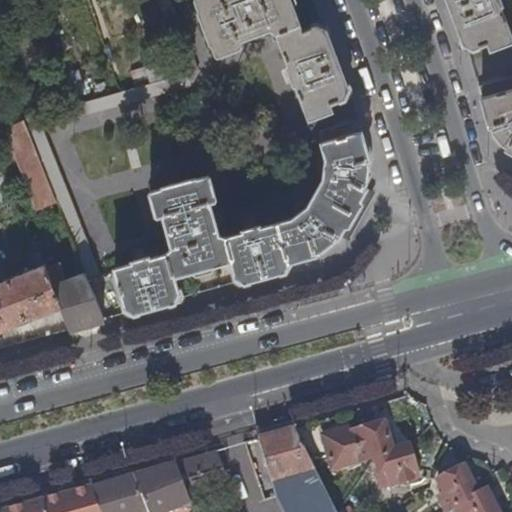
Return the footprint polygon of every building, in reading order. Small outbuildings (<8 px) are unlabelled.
[(180,73),(24,118),(93,290),(121,282),(130,313),(182,298),(175,274),(194,269),(196,273),(216,267),(215,264),(232,259),(240,282),(286,269),(289,260),(316,253),(316,249),(320,250),(335,239),(335,235),(338,235),(366,185),(365,185),(368,165),(366,158),(368,157),(357,118),(354,118),(316,129),(325,157),(324,175),(325,177),(308,207),(306,206),(294,217),(295,218),(259,227),(258,225),(243,229),(244,231),(229,236),(217,233),(209,201),(214,199),(207,173),(149,190),(157,214),(162,213),(173,245),(169,252),(151,257),(149,255),(134,259),(134,262),(117,267),(117,269),(100,273),(41,128),(191,83),(197,70),(175,15),(169,0),(157,0),(183,66),(180,73)] [(195,0),(217,53),(240,45),(238,39),(269,27),(276,33),(294,81),(295,82),(308,116),(330,109),(327,101),(347,95),(349,94),(322,22),(301,29),(293,9),(298,8),(294,0),(195,0)] [(446,0),(466,47),(487,40),(491,47),(511,38),(499,4),(500,3),(499,0),(446,0)] [(511,73),(478,84),(476,85),(487,123),(492,122),(493,129),(500,140),(507,145),(506,147),(511,150),(511,73)] [(44,235),(36,239),(46,264),(49,273),(59,269),(44,235)] [(77,263),(72,265),(76,277),(82,275),(77,263)] [(49,273),(46,264),(0,280),(0,330),(62,306),(54,285),(49,273)] [(72,265),(59,269),(49,273),(54,285),(76,277),(72,265)] [(76,277),(54,285),(62,306),(72,329),(104,320),(95,294),(90,296),(82,275),(76,277)] [(351,428),(321,437),(331,471),(372,459),(376,474),(383,472),(387,487),(417,477),(407,447),(391,451),(383,423),(352,432),(351,428)] [(333,511),(291,429),(256,439),(270,481),(265,483),(270,497),(285,493),(294,511),(333,511)] [(228,487),(213,451),(179,460),(194,497),(228,487)] [(164,502),(152,468),(132,474),(145,508),(164,502)] [(475,496),(461,468),(435,481),(442,495),(436,498),(442,511),(443,511),(452,508),(453,511),(493,511),(483,492),(475,496)] [(146,511),(145,508),(132,474),(90,485),(99,511),(146,511)] [(99,511),(90,485),(0,510),(0,511),(99,511)] [(237,511),(234,502),(224,506),(226,511),(237,511)] [(190,511),(187,503),(162,511),(190,511)]
